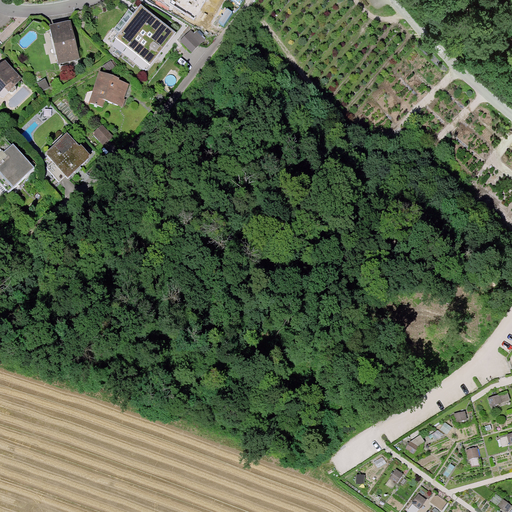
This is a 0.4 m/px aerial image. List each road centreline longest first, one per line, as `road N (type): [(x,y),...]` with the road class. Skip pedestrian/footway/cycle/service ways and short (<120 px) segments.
road 1 (track): [(0,363),(294,464),(324,466)]
road 2 (residential): [(69,200),(160,117),(250,0)]
road 3 (residential): [(511,116),(391,0)]
